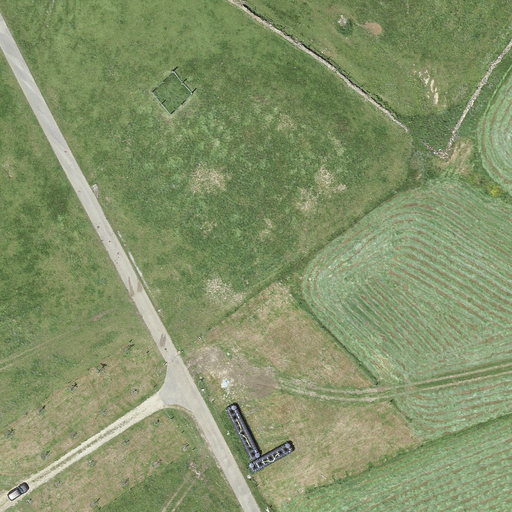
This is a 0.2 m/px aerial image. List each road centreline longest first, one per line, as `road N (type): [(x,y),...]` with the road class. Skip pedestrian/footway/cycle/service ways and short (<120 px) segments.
road 1 (track): [(0,28),(250,511)]
road 2 (track): [(0,506),(185,381)]
